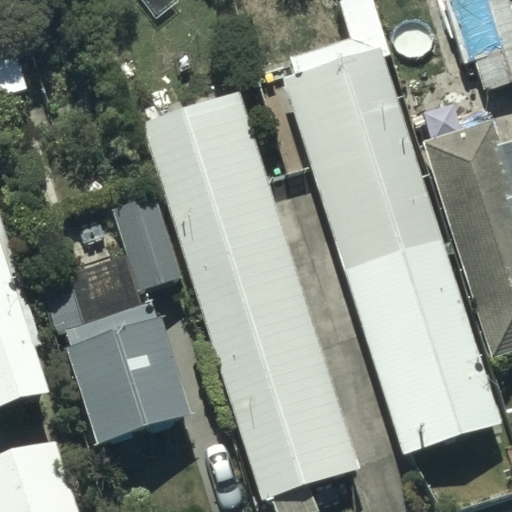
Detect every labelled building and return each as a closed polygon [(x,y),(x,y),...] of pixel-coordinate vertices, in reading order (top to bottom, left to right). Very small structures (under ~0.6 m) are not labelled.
[(496,431),(376,57),(384,54),(366,0),(358,0),(334,8),(347,47),(288,65),(293,81),(276,87),(396,462),(496,431)] [(511,26),(504,0),(449,0),(439,3),(460,75),(471,72),(478,97),(511,87),(511,26)] [(2,30),(0,30),(0,102),(21,97),(2,30)] [(235,99),(136,130),(256,508),(354,476),(235,99)] [(486,130),(417,152),(486,366),(511,358),(511,143),(493,149),(486,130)] [(0,233),(0,417),(37,406),(21,354),(36,350),(0,233)] [(134,258),(31,290),(49,345),(59,342),(63,355),(56,357),(87,456),(186,425),(134,258)] [(75,511),(55,445),(0,461),(0,511),(75,511)]
